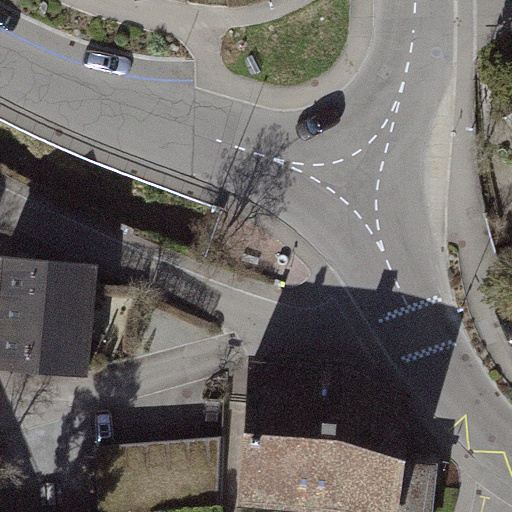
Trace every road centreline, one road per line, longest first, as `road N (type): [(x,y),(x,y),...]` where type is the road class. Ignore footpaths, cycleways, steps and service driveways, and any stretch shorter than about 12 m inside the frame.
road 1 (residential): [(405,303),(340,328),(288,329),(164,283),(0,202)]
road 2 (residential): [(357,180),(137,114),(0,55)]
road 3 (residential): [(405,303),(482,423),(511,450)]
road 4 (residential): [(357,180),(404,85),(413,40)]
road 5 (residential): [(357,180),(405,303)]
